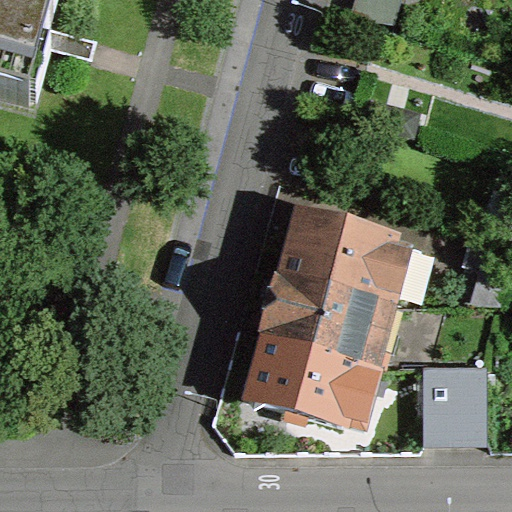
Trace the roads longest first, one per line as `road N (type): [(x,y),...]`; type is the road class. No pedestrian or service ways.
road 1 (residential): [(295,0),(160,499)]
road 2 (residential): [(511,498),(160,499)]
road 3 (residential): [(160,499),(0,500)]
